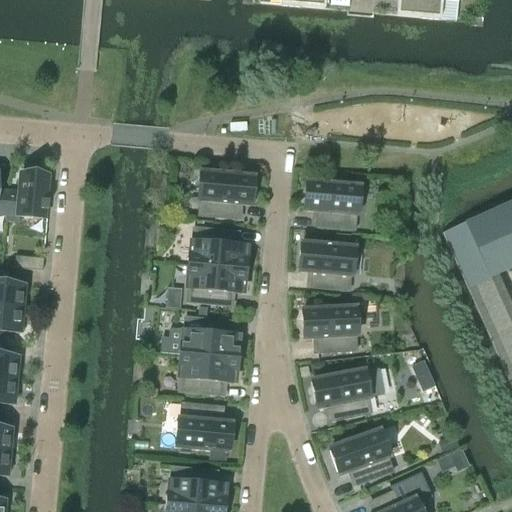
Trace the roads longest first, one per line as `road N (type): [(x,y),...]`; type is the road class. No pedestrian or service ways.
road 1 (residential): [(44,511),(77,136)]
road 2 (residential): [(265,384),(279,176),(273,156)]
road 3 (residential): [(77,136),(273,156)]
road 4 (residential): [(322,511),(265,384)]
road 5 (residential): [(250,511),(265,384)]
